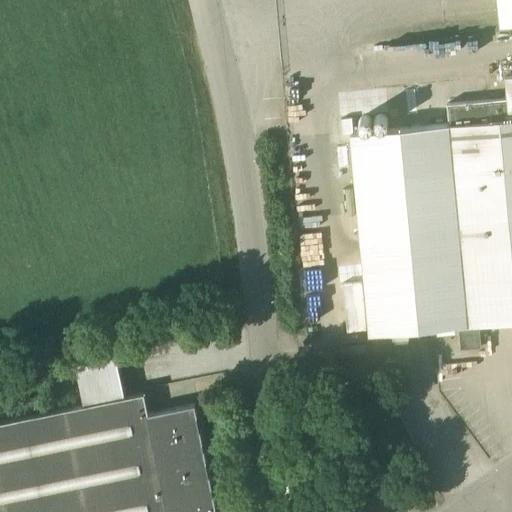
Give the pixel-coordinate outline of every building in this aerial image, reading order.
[(388,42),(389,57),(421,56),(420,40),(388,42)] [(379,87),(372,57),(346,62),(352,92),(379,87)] [(511,73),(503,75),(505,96),(445,102),(447,122),(350,133),(369,334),(511,320),(511,73)] [(262,156),(251,158),(259,229),(270,228),(262,156)] [(461,349),(481,347),(479,327),(459,329),(461,349)] [(436,385),(435,385),(429,343),(420,344),(425,382),(426,382),(429,398),(437,396),(436,385)] [(146,412),(141,390),(0,419),(0,511),(217,511),(195,403),(146,412)] [(478,467),(489,459),(458,414),(446,422),(478,467)]
